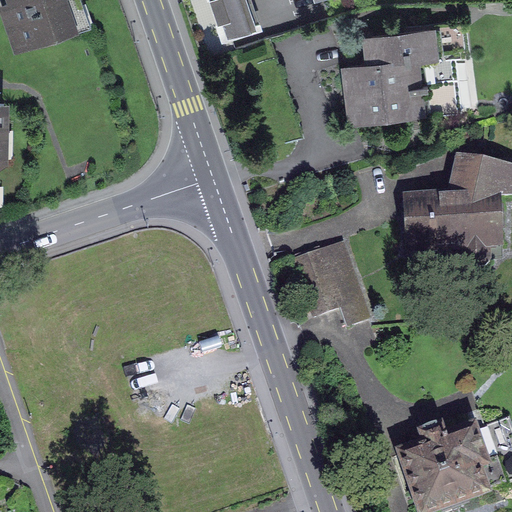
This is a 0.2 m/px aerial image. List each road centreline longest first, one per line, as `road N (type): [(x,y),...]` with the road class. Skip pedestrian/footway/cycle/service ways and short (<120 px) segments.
road 1 (primary): [(213,180),(329,511)]
road 2 (tertiary): [(213,180),(0,250)]
road 3 (primary): [(151,0),(213,180)]
road 4 (residential): [(0,385),(45,511)]
